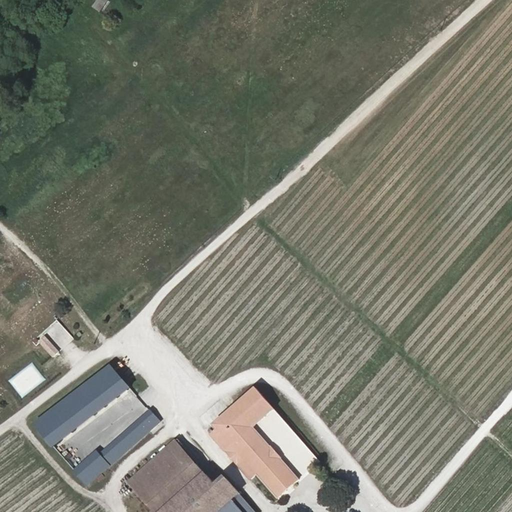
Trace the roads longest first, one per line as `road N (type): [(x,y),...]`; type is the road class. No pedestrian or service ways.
road 1 (track): [(484,0),(112,343),(0,430)]
road 2 (track): [(249,213),(511,458)]
